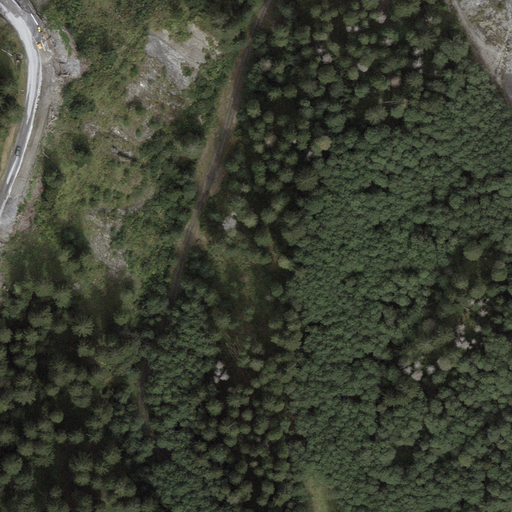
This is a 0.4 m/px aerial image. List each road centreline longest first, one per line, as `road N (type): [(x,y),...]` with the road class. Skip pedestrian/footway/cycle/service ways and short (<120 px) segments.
road 1 (track): [(264,0),(141,400),(147,427),(165,451),(220,493),(229,511)]
road 2 (tertiary): [(0,4),(33,47),(0,197)]
